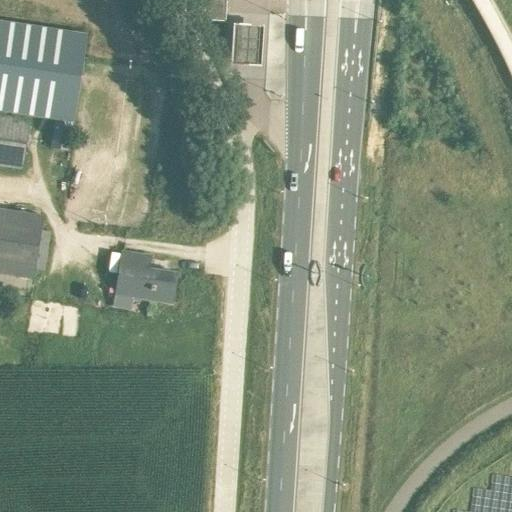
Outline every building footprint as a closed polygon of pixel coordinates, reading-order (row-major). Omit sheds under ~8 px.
[(201,0),(200,20),(222,21),(223,0),(201,0)] [(87,36),(0,22),(0,112),(73,123),(83,58),(87,36)] [(262,27),(232,25),(229,68),(260,70),(262,27)] [(0,167),(22,171),(29,122),(0,117),(0,167)] [(0,275),(31,280),(39,217),(0,210),(0,275)] [(50,232),(42,231),(36,271),(45,272),(50,232)] [(171,305),(176,275),(147,271),(149,258),(122,253),(115,297),(171,305)]
